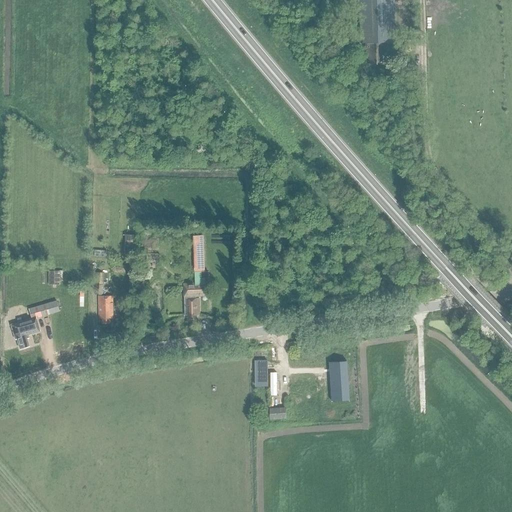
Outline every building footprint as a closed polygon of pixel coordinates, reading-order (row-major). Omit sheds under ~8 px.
[(347,11),(346,0),(332,0),(332,11),(347,11)] [(393,0),(356,0),(359,44),(367,43),(368,64),(386,63),(385,42),(395,42),(393,0)] [(136,252),(136,235),(125,235),(125,251),(136,252)] [(203,272),(202,236),(196,236),(197,284),(183,284),(183,296),(184,296),(184,299),(183,299),(184,315),(188,315),(188,320),(196,319),(196,315),(199,315),(199,298),(195,299),(195,296),(206,295),(206,284),(204,284),(204,278),(208,278),(208,272),(203,272)] [(60,270),(50,270),(50,285),(60,284),(60,270)] [(94,271),(94,295),(103,295),(103,271),(94,271)] [(113,318),(112,295),(98,296),(99,319),(102,319),(102,324),(110,324),(110,318),(113,318)] [(31,317),(59,309),(57,300),(29,308),(31,317)] [(29,338),(28,336),(41,332),(37,317),(11,325),(15,340),(17,339),(20,349),(29,346),(27,339),(29,338)] [(350,361),(330,362),(331,406),(351,405),(350,361)] [(315,368),(304,368),(304,364),(293,364),(293,388),(303,388),(304,378),(315,379),(315,368)] [(286,418),(286,407),(269,408),(269,418),(286,418)]
